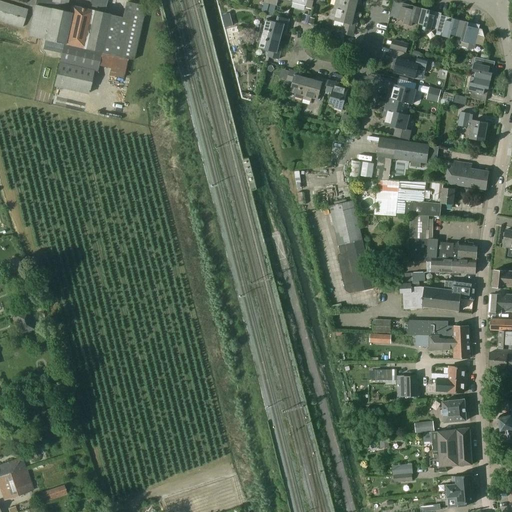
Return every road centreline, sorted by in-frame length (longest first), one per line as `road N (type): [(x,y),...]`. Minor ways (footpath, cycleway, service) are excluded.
road 1 (residential): [(480,471),(475,402),(484,254),(511,101)]
road 2 (track): [(480,319),(372,311),(336,317)]
